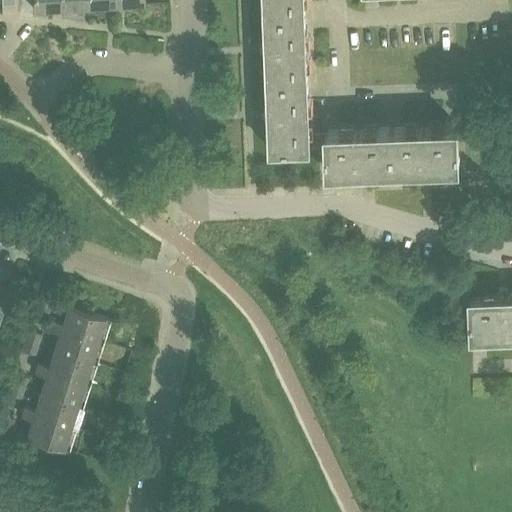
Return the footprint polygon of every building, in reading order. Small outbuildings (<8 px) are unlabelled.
[(59,0),(32,0),(33,9),(60,7),(59,0)] [(263,0),(264,17),(304,15),(303,0),(263,0)] [(267,83),(307,81),(304,15),(264,17),(265,46),(266,49),(266,52),(267,83)] [(310,147),(309,134),(307,81),(267,83),(268,110),(268,115),(268,119),(270,149),(287,148),(310,147)] [(459,164),(457,126),(391,128),(392,167),(459,164)] [(326,170),(392,167),(391,128),(324,131),(324,133),(325,147),(326,170)] [(325,147),(324,133),(309,134),(310,147),(325,147)] [(511,294),(469,296),(471,336),(511,334),(511,294)] [(48,311),(52,301),(38,296),(34,307),(48,311)] [(98,362),(112,318),(69,304),(64,321),(54,318),(51,329),(61,332),(55,348),(98,362)] [(28,327),(24,338),(38,343),(42,332),(28,327)] [(38,343),(24,338),(21,349),(35,353),(38,343)] [(84,406),(98,362),(55,348),(50,365),(40,362),(37,373),(46,376),(41,392),(84,406)] [(14,371),(10,382),(24,387),(28,375),(14,371)] [(24,387),(10,382),(7,392),(21,397),(24,387)] [(70,450),(84,406),(41,392),(36,408),(26,405),(23,416),(33,419),(27,436),(70,450)] [(0,424),(11,428),(15,417),(0,413),(0,414),(0,424)]
